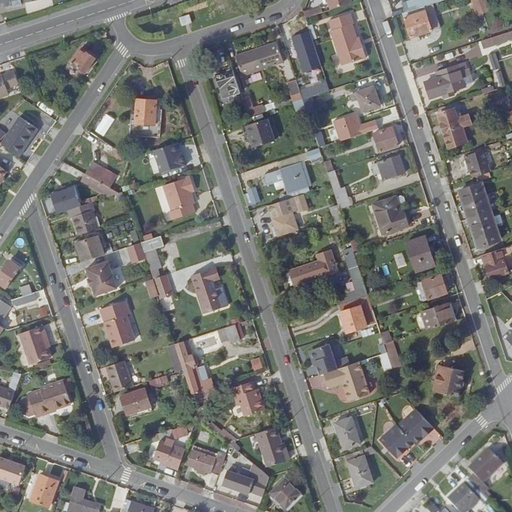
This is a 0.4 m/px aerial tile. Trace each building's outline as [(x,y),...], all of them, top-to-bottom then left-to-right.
[(329,0),(333,11),(353,4),(351,0),(329,0)] [(409,13),(424,8),(421,0),(415,0),(406,3),(409,13)] [(437,4),(435,0),(421,0),(424,8),(437,4)] [(486,15),(480,0),(475,0),(481,17),(486,15)] [(480,0),(486,15),(492,13),(487,0),(480,0)] [(320,6),(304,12),(306,19),(323,13),(320,6)] [(407,19),(413,39),(434,32),(428,12),(407,19)] [(182,26),(192,23),(189,14),(179,17),(182,26)] [(365,46),(362,47),(360,39),(355,24),(356,23),(353,14),(333,20),(336,30),(334,31),(346,67),(370,58),(365,46)] [(479,21),(482,31),(490,28),(487,18),(479,21)] [(297,31),(301,44),(315,41),(311,26),(297,31)] [(296,46),(301,44),(297,31),(292,33),(296,46)] [(511,33),(494,40),(496,48),(511,42),(511,33)] [(496,48),(494,40),(483,43),(485,52),(496,48)] [(307,46),(315,73),(325,69),(323,64),(322,65),(315,43),(307,46)] [(245,77),(286,64),(279,44),(238,58),(245,77)] [(91,51),(89,53),(83,49),(75,61),(88,70),(98,56),(91,51)] [(499,55),(491,57),(494,67),(501,64),(499,55)] [(494,67),(496,72),(503,70),(501,64),(494,67)] [(467,72),(465,65),(439,74),(441,80),(428,84),(433,100),(446,96),(447,100),(456,97),(455,93),(467,89),(467,87),(475,85),(471,72),(470,72),(467,72)] [(221,83),(226,100),(244,95),(235,66),(226,69),(227,72),(222,74),(224,82),(221,83)] [(24,85),(20,71),(0,77),(0,100),(14,96),(12,89),(24,85)] [(297,103),(306,100),(300,80),(291,83),(297,103)] [(321,89),(323,95),(332,92),(330,86),(321,89)] [(359,94),(364,108),(381,103),(376,88),(359,94)] [(246,98),(252,118),(268,113),(266,105),(256,108),(252,96),(246,98)] [(134,133),(163,136),(165,119),(159,119),(159,108),(160,99),(141,97),(139,117),(135,117),(134,133)] [(366,113),(382,107),(381,103),(364,108),(366,113)] [(456,112),(441,117),(447,136),(465,130),(475,127),(472,118),(461,121),(460,116),(458,117),(456,112)] [(359,115),(337,122),(343,142),(366,135),(363,128),(359,115)] [(11,147),(23,157),(45,130),(29,117),(7,143),(11,147)] [(257,148),(276,142),(270,121),(250,127),(253,137),(257,148)] [(363,128),(366,135),(380,130),(378,123),(363,128)] [(0,137),(5,142),(10,135),(1,126),(0,127),(0,137)] [(383,153),(401,147),(395,129),(377,135),(383,153)] [(451,151),(470,144),(465,130),(447,136),(451,151)] [(182,142),(178,143),(182,156),(187,155),(186,152),(185,152),(182,142)] [(159,150),(166,172),(190,164),(187,155),(182,156),(178,143),(159,150)] [(312,160),(324,156),(322,149),(309,153),(312,160)] [(474,181),(484,177),(480,164),(477,155),(467,159),(474,181)] [(403,157),(388,162),(391,173),(393,180),(408,174),(403,157)] [(94,170),(101,175),(116,185),(123,175),(100,158),(93,169),(94,170)] [(0,184),(10,170),(0,162),(0,184)] [(311,188),(315,186),(306,162),(282,170),(269,174),(272,185),(289,180),(293,193),(311,188)] [(327,164),(330,174),(335,172),(332,162),(327,164)] [(385,174),(391,173),(388,162),(382,164),(385,174)] [(480,164),(484,177),(489,175),(485,163),(480,164)] [(115,195),(126,192),(116,185),(101,175),(94,170),(90,177),(115,195)] [(339,183),(335,172),(330,174),(334,185),(339,183)] [(175,211),(172,212),(175,220),(199,212),(196,204),(198,203),(195,192),(199,191),(194,177),(167,185),(175,211)] [(73,208),(91,203),(84,179),(56,188),(63,211),(73,208)] [(341,205),(342,210),(355,206),(353,198),(350,199),(348,194),(343,195),(339,183),(334,185),(334,186),(337,194),(341,205)] [(325,189),(328,197),(337,194),(334,186),(325,189)] [(463,193),(472,222),(491,216),(482,187),(463,193)] [(256,206),(263,203),(258,188),(251,191),(256,206)] [(305,195),(312,193),(311,188),(293,193),(284,196),(286,202),(290,200),(305,195)] [(300,230),(295,216),(310,211),(305,195),(290,200),(286,202),(274,206),(278,219),(281,226),(284,236),(300,230)] [(404,198),(399,200),(404,213),(407,212),(406,209),(407,208),(409,205),(407,200),(404,198)] [(399,200),(378,207),(387,236),(412,229),(407,212),(404,213),(399,200)] [(96,211),(100,210),(98,201),(73,208),(76,216),(79,215),(85,232),(102,227),(96,211)] [(341,205),(332,208),(338,225),(346,223),(342,210),(341,205)] [(500,244),(491,216),(472,222),(481,250),(500,244)] [(83,240),(90,260),(106,254),(112,252),(106,233),(83,240)] [(165,234),(146,241),(151,257),(158,278),(166,275),(163,267),(167,266),(160,247),(169,244),(165,234)] [(351,236),(354,247),(356,251),(361,250),(355,234),(351,236)] [(419,274),(437,268),(428,240),(410,246),(419,274)] [(146,241),(132,246),(137,262),(151,257),(146,241)] [(361,300),(370,297),(361,267),(356,254),(356,251),(354,247),(345,251),(359,292),(361,300)] [(511,247),(484,257),(492,281),(511,274),(511,247)] [(365,251),(356,254),(361,267),(369,264),(365,251)] [(298,288),(339,274),(333,255),(320,259),(321,262),(286,274),(291,290),(298,288)] [(3,278),(13,285),(26,264),(16,257),(3,278)] [(121,288),(112,261),(93,267),(96,277),(98,284),(101,294),(106,292),(113,290),(121,288)] [(217,281),(222,280),(218,268),(195,276),(207,314),(231,307),(227,295),(222,296),(220,288),(217,281)] [(178,295),(171,274),(166,275),(158,278),(164,296),(165,300),(178,295)] [(156,298),(164,296),(158,278),(150,281),(156,298)] [(431,301),(450,296),(444,278),(426,284),(431,301)] [(26,285),(28,291),(38,288),(36,281),(26,285)] [(24,304),(43,297),(41,290),(19,296),(20,302),(24,304)] [(359,292),(338,299),(341,307),(361,300),(359,292)] [(0,294),(0,319),(4,322),(16,305),(0,294)] [(359,330),(360,334),(380,327),(378,322),(370,297),(361,300),(341,307),(350,333),(359,330)] [(132,315),(135,313),(131,301),(106,309),(118,347),(140,340),(132,315)] [(425,314),(431,334),(457,325),(451,306),(425,314)] [(0,333),(3,335),(10,325),(4,322),(0,319),(0,333)] [(378,322),(380,327),(381,330),(389,328),(387,320),(378,322)] [(53,346),(49,337),(53,336),(48,323),(27,330),(36,362),(56,355),(53,346)] [(235,342),(245,338),(240,324),(223,329),(227,341),(234,339),(235,342)] [(384,338),(387,348),(396,345),(393,335),(384,338)] [(199,354),(197,353),(193,339),(180,343),(185,359),(187,367),(199,363),(200,363),(202,360),(199,354)] [(177,362),(185,359),(180,343),(172,346),(177,362)] [(328,376),(341,372),(338,365),(333,347),(314,353),(312,356),(314,362),(318,364),(319,368),(322,377),(328,376)] [(260,356),(250,360),(254,370),(263,367),(260,356)] [(188,369),(187,367),(185,359),(177,362),(180,371),(188,369)] [(114,374),(116,374),(121,390),(138,385),(129,360),(111,365),(114,374)] [(338,365),(341,372),(353,368),(350,361),(338,365)] [(197,395),(215,390),(212,379),(205,381),(199,363),(187,367),(188,369),(197,395)] [(346,386),(351,404),(373,397),(363,365),(353,368),(341,372),(328,376),(332,390),(346,386)] [(437,389),(461,395),(467,370),(442,365),(437,389)] [(156,389),(174,383),(171,374),(153,380),(156,389)] [(60,407),(77,402),(69,378),(45,386),(46,388),(33,392),(34,396),(27,398),(25,403),(28,412),(33,414),(39,412),(41,416),(61,410),(60,407)] [(0,400),(15,406),(21,389),(0,381),(0,400)] [(403,396),(398,382),(386,386),(391,400),(403,396)] [(249,417),(268,411),(263,398),(260,399),(257,391),(255,383),(235,390),(241,407),(245,406),(249,417)] [(133,413),(157,405),(151,387),(127,395),(133,413)] [(222,396),(219,388),(215,390),(197,395),(199,403),(222,396)] [(425,440),(435,430),(416,410),(399,427),(414,443),(421,436),(425,440)] [(205,420),(212,426),(214,424),(209,419),(207,415),(204,416),(205,420)] [(345,451),(363,445),(354,418),(336,424),(345,451)] [(224,432),(214,424),(212,426),(222,434),(224,432)] [(193,434),(190,425),(176,429),(179,438),(193,434)] [(399,427),(397,425),(381,442),(399,460),(415,444),(414,443),(399,427)] [(287,454),(278,427),(258,434),(270,467),(292,460),(290,454),(287,454)] [(227,429),(224,432),(222,434),(232,442),(240,439),(227,429)] [(415,444),(418,446),(425,440),(421,436),(414,443),(415,444)] [(170,464),(182,468),(190,448),(177,444),(174,438),(169,440),(164,438),(157,457),(163,459),(170,462),(170,464)] [(240,457),(242,451),(234,445),(231,450),(240,457)] [(196,451),(220,460),(221,455),(198,447),(196,451)] [(229,452),(223,450),(221,455),(220,460),(196,451),(191,463),(203,468),(202,471),(209,474),(211,471),(221,475),(229,452)] [(478,477),(473,482),(485,494),(489,489),(484,483),(504,464),(490,450),(470,469),(476,475),(478,477)] [(248,461),(249,458),(242,451),(240,457),(239,458),(248,461)] [(357,490),(375,484),(365,452),(347,457),(357,490)] [(1,459),(0,458),(0,474),(24,483),(30,465),(3,455),(1,459)] [(258,480),(230,471),(225,485),(253,494),(254,492),(267,496),(272,482),(259,478),(258,480)] [(34,498),(53,505),(63,480),(44,473),(34,498)] [(473,482),(470,479),(449,500),(453,504),(449,507),(454,511),(457,508),(460,511),(468,511),(480,500),(483,503),(489,498),(485,494),(473,482)] [(285,505),(289,509),(304,494),(289,480),(274,494),(285,505)] [(78,485),(70,509),(78,511),(100,511),(103,505),(96,502),(85,498),(89,489),(78,485)] [(0,490),(0,493),(6,499),(11,494),(4,486),(0,490)] [(282,508),(285,505),(274,494),(271,497),(282,508)] [(292,511),(307,497),(304,494),(289,509),(292,511)] [(131,511),(136,500),(130,498),(125,511),(131,511)] [(158,511),(160,509),(136,500),(131,511),(158,511)]
